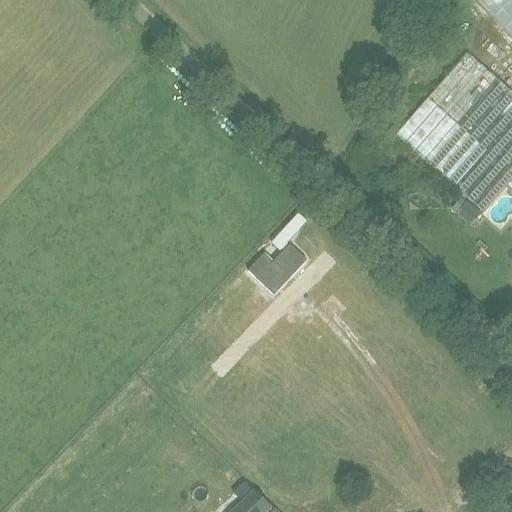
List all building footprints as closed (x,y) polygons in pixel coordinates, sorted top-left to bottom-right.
[(511,0),(477,0),(511,36),(511,0)] [(481,213),(511,177),(511,94),(467,54),(394,136),(481,213)] [(465,204),(460,199),(451,210),(456,214),(455,216),(469,228),(480,214),(466,202),(465,204)] [(511,206),(493,225),(510,242),(511,240),(511,206)] [(285,375),(318,340),(295,318),(262,353),(285,375)] [(209,327),(175,361),(197,380),(230,347),(209,327)] [(215,400),(198,418),(207,426),(236,454),(245,462),(261,445),(253,436),(224,409),(215,400)] [(268,511),(271,509),(255,492),(254,493),(243,504),(234,511),(268,511)]
